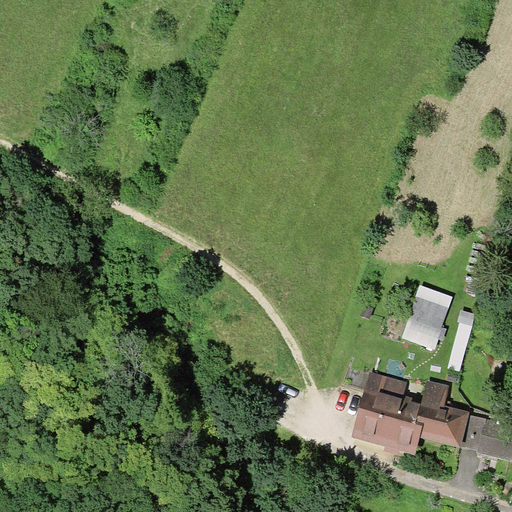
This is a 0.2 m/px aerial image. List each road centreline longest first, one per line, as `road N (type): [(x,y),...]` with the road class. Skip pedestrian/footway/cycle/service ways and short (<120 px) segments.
road 1 (track): [(331,444),(295,353),(232,272),(0,143)]
road 2 (residential): [(511,509),(368,464),(331,444)]
